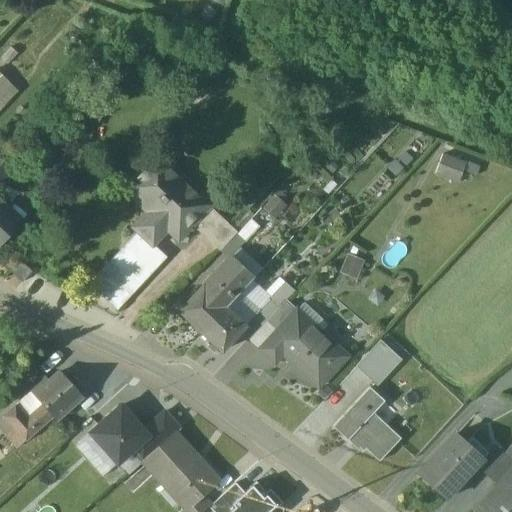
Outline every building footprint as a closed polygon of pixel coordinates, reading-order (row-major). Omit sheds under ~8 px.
[(2,80),(0,82),(0,103),(2,105),(14,91),(2,80)] [(465,163),(442,154),(435,174),(458,183),(465,163)] [(182,185),(156,160),(128,190),(147,208),(143,212),(158,226),(145,240),(152,246),(165,232),(176,242),(190,227),(208,207),(211,204),(186,181),(182,185)] [(0,180),(9,171),(0,162),(0,180)] [(0,203),(0,242),(17,225),(5,214),(5,209),(0,203)] [(208,207),(190,227),(218,252),(233,235),(236,233),(208,207)] [(236,233),(233,235),(242,243),(256,228),(247,220),(236,233)] [(136,232),(87,285),(115,311),(165,258),(152,246),(145,240),(136,232)] [(233,235),(218,252),(226,260),(228,257),(242,243),(233,235)] [(348,253),(341,270),(356,276),(363,259),(348,253)] [(226,260),(200,287),(224,309),(238,295),(249,284),(252,279),(228,257),(226,260)] [(31,272),(20,261),(9,273),(20,284),(31,272)] [(257,313),(251,319),(261,327),(265,323),(285,301),(294,292),(284,283),(268,301),(257,313)] [(249,284),(238,295),(257,313),(268,301),(249,284)] [(224,309),(200,287),(177,312),(201,334),(224,309)] [(285,301),(265,323),(275,332),(290,316),(296,310),(285,301)] [(326,326),(302,304),(296,311),(296,310),(290,316),(312,336),(317,331),(319,332),(326,326)] [(224,309),(201,334),(220,352),(244,327),(224,309)] [(312,336),(290,316),(275,332),(258,350),(273,364),(281,356),(317,389),(346,358),(319,332),(317,331),(312,336)] [(346,375),(354,382),(364,372),(378,385),(403,358),(381,337),(346,375)] [(81,397),(58,373),(47,383),(43,379),(28,392),(28,393),(40,406),(50,418),(53,421),(81,397)] [(367,388),(330,427),(346,441),(350,436),(378,462),(399,440),(371,414),(382,402),(367,388)] [(28,393),(14,406),(25,419),(40,406),(28,393)] [(40,406),(25,419),(14,406),(2,416),(2,417),(23,441),(24,441),(50,418),(40,406)] [(143,432),(120,407),(90,434),(117,463),(131,451),(147,437),(143,432)] [(142,463),(144,461),(175,433),(179,430),(164,413),(143,432),(147,437),(131,451),(142,463)] [(23,441),(2,417),(0,418),(0,430),(15,448),(23,441)] [(217,479),(175,433),(144,461),(184,506),(186,507),(199,495),(217,479)] [(480,457),(454,434),(415,475),(442,500),(474,466),(481,458),(480,457)] [(503,454),(492,444),(480,457),(481,458),(474,466),(483,475),(503,454)] [(511,462),(503,454),(483,475),(496,487),(511,470),(511,462)] [(511,511),(511,470),(496,487),(474,511),(511,511)] [(254,481),(231,502),(240,511),(270,511),(280,503),(268,490),(264,492),(254,481)] [(199,495),(186,507),(184,506),(177,511),(202,511),(209,506),(199,495)] [(226,507),(218,498),(209,506),(202,511),(228,511),(230,511),(226,507)] [(240,511),(231,502),(226,507),(230,511),(240,511)]
